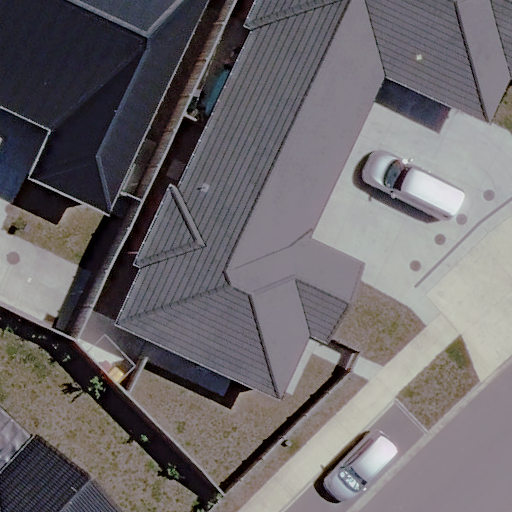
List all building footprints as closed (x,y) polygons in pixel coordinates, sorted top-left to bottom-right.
[(0,0),(0,34),(15,0),(0,0)] [(15,0),(0,34),(0,103),(47,125),(24,175),(99,209),(195,0),(15,0)] [(511,0),(245,0),(236,23),(243,26),(208,101),(334,159),(374,72),(477,120),(499,72),(511,77),(511,0)] [(334,159),(208,101),(168,186),(163,184),(127,262),(132,264),(108,318),(271,393),(300,329),(315,335),(348,265),(296,242),(334,159)] [(0,511),(111,511),(0,406),(0,511)]
